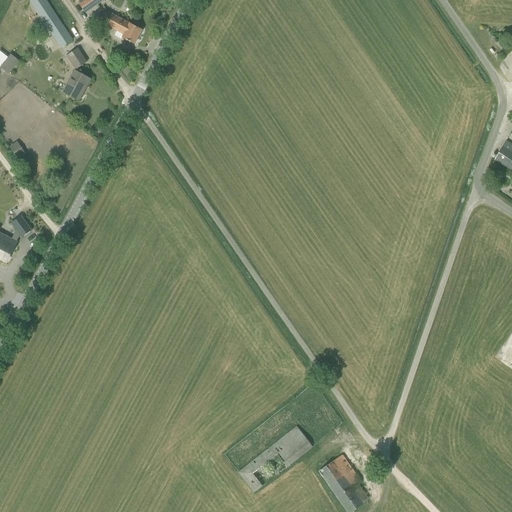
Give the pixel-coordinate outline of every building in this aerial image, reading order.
[(65,45),(72,40),(44,0),(32,0),(31,1),(56,39),(60,37),(65,45)] [(135,44),(142,30),(130,23),(130,24),(115,16),(108,12),(102,23),(117,31),(114,36),(121,39),(122,38),(135,44)] [(77,49),(68,56),(76,69),(86,62),(77,49)] [(9,74),(19,61),(11,55),(1,67),(9,74)] [(90,79),(75,71),(63,92),(78,101),(90,79)] [(495,160),(511,170),(511,144),(506,141),(495,160)] [(16,142),(8,147),(12,153),(20,149),(16,142)] [(15,245),(20,236),(22,238),(32,230),(21,216),(11,223),(16,230),(12,239),(10,242),(0,236),(0,257),(7,261),(15,245)] [(238,473),(254,493),(312,447),(297,426),(238,473)] [(347,511),(351,511),(364,504),(368,499),(358,484),(361,481),(342,455),(319,471),(347,511)]
